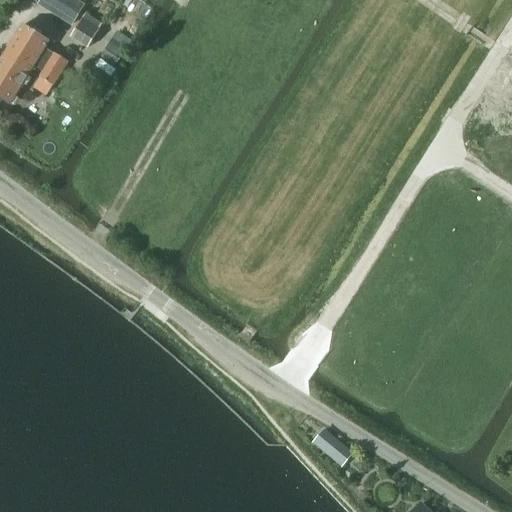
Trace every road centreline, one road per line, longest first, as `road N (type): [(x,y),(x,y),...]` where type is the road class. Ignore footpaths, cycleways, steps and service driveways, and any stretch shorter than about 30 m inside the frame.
road 1 (tertiary): [(478,511),(294,400),(0,185)]
road 2 (track): [(244,0),(87,251)]
